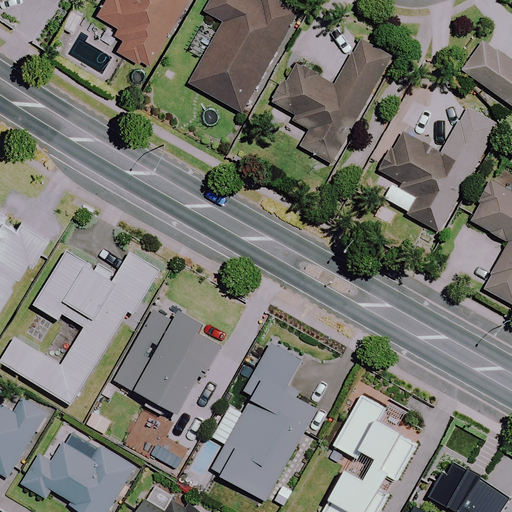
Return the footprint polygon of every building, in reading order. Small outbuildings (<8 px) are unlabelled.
[(106,0),(97,16),(118,28),(113,36),(124,43),(120,51),(147,67),(187,0),(106,0)] [(265,0),(263,5),(254,0),(213,0),(207,13),(224,23),(190,84),(242,114),(298,15),(271,0),(265,0)] [(392,59),(362,42),(337,85),(302,65),(292,72),(273,105),(313,128),(303,147),(333,164),(392,59)] [(511,63),(484,44),(464,72),(511,105),(511,63)] [(499,127),(469,110),(443,155),(404,134),(382,174),(420,195),(409,216),(440,233),(499,127)] [(511,192),(495,183),(473,223),(511,243),(486,290),(511,303),(511,192)] [(48,240),(0,211),(0,309),(27,263),(33,266),(48,240)] [(162,272),(133,254),(119,276),(101,264),(98,269),(70,252),(36,307),(61,323),(66,316),(86,329),(63,366),(18,338),(2,363),(72,407),(131,313),(135,316),(162,272)] [(177,324),(154,312),(117,382),(182,416),(205,371),(209,373),(222,349),(201,338),(206,328),(182,315),(177,324)] [(302,362),(271,345),(245,393),(254,398),(213,472),(267,502),(317,409),(286,393),(302,362)] [(390,477),(398,481),(419,443),(405,435),(380,422),(387,409),(363,396),(335,446),(360,460),(365,452),(379,460),(374,469),(367,481),(348,471),(330,502),(324,511),(380,511),(391,494),(383,489),(388,482),(390,477)] [(0,474),(9,479),(49,414),(24,400),(16,414),(0,404),(0,474)] [(53,461),(41,454),(22,485),(47,500),(53,491),(72,503),(71,506),(81,511),(110,511),(138,467),(102,446),(94,460),(64,442),(53,461)] [(503,511),(511,497),(511,496),(458,466),(438,501),(457,511),(456,511),(438,511),(419,502),(413,511),(503,511)] [(166,511),(164,511),(147,502),(140,511),(205,511),(190,503),(186,509),(173,501),(166,511)]
